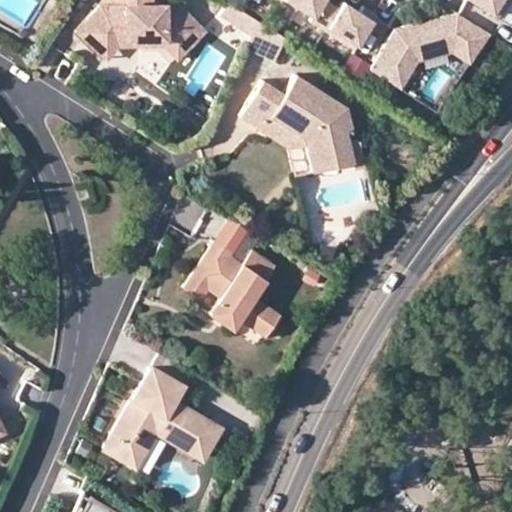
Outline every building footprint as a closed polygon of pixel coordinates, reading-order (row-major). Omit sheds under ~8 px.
[(165,41),(181,56),(206,32),(179,5),(154,6),(153,0),(110,0),(110,6),(100,6),(87,20),(109,41),(165,41)] [(283,0),(283,2),(311,20),(308,23),(324,33),(338,10),(328,4),(323,1),(324,0),(283,0)] [(466,0),(498,20),(510,0),(466,0)] [(253,36),(259,22),(229,3),(221,16),(253,36)] [(342,4),(338,10),(324,33),(353,52),(375,16),(363,8),(359,15),(355,12),(342,4)] [(370,71),(400,90),(417,62),(450,54),(469,66),(488,36),(458,17),(407,28),(395,31),(370,71)] [(177,60),(181,56),(165,41),(109,41),(87,20),(76,32),(106,60),(118,47),(164,47),(177,60)] [(285,39),(259,22),(253,36),(246,50),(275,63),(285,39)] [(346,52),(338,67),(358,78),(366,63),(346,52)] [(303,141),(305,148),(311,174),(352,164),(348,144),(345,131),(351,130),(346,109),(295,76),(283,95),(262,82),(239,118),(256,129),(264,116),(303,141)] [(289,151),(305,148),(303,141),(264,116),(256,129),(255,130),(289,151)] [(348,144),(352,164),(363,162),(359,142),(348,144)] [(363,162),(352,164),(354,171),(365,169),(363,162)] [(215,303),(238,318),(265,336),(279,315),(253,297),(274,266),(250,250),(241,264),(228,255),(243,232),(225,220),(179,287),(198,299),(205,288),(219,298),(215,303)] [(231,329),(238,318),(215,303),(208,314),(231,329)] [(110,434),(140,452),(152,431),(200,459),(218,429),(170,401),(179,386),(149,368),(110,434)] [(132,466),(140,452),(110,434),(102,448),(132,466)] [(113,511),(114,511),(88,495),(79,511),(113,511)]
